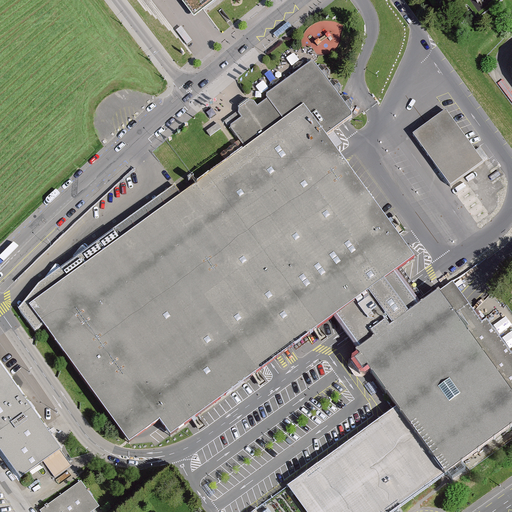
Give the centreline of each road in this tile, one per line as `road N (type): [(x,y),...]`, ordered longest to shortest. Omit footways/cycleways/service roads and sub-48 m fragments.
road 1 (unclassified): [(189,91),(0,265)]
road 2 (residential): [(300,0),(189,91)]
